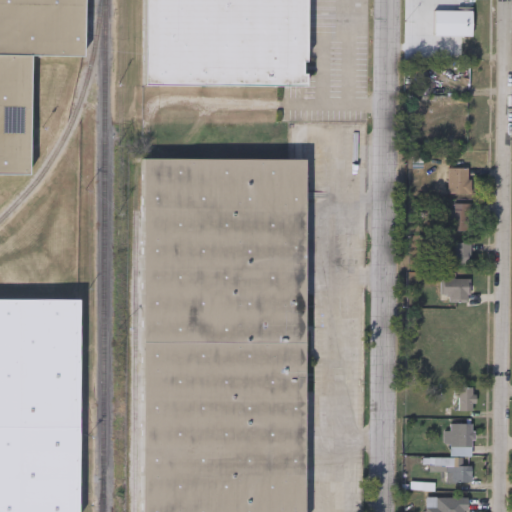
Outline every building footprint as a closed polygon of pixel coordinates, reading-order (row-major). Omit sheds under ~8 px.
[(83,0),(83,56),(30,55),(28,174),(0,173),(0,0),(83,0)] [(143,0),(305,0),(305,85),(143,85),(143,0)] [(471,34),(434,34),(434,10),(471,10),(471,34)] [(142,511),(143,158),(305,159),(304,511),(142,511)] [(448,166),(469,166),(469,193),(448,193),(448,166)] [(451,230),(451,202),(470,202),(470,230),(451,230)] [(469,240),(469,264),(443,264),(443,246),(451,246),(451,240),(469,240)] [(468,277),(468,299),(440,299),(440,277),(468,277)] [(0,511),(0,299),(78,300),(77,511),(0,511)] [(473,386),(473,409),(457,409),(457,386),(473,386)] [(448,453),(448,422),(471,422),(471,453),(448,453)] [(446,470),(429,470),(429,457),(462,457),(462,464),(470,464),(470,480),(446,480),(446,470)] [(425,511),(425,496),(466,496),(465,511),(425,511)]
